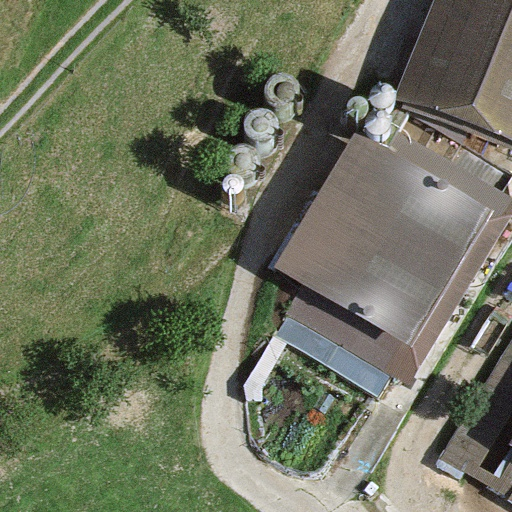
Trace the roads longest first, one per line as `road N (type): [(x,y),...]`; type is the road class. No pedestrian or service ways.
road 1 (track): [(289,511),(256,489),(232,451),(223,399),(295,173),(378,0)]
road 2 (track): [(0,121),(119,0)]
